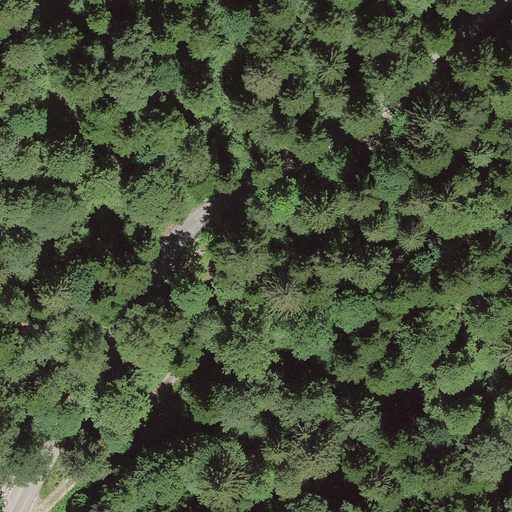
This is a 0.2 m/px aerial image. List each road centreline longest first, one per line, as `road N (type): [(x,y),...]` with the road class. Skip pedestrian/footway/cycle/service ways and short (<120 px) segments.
road 1 (unclassified): [(23,511),(170,246),(227,198),(395,101),(502,0)]
road 2 (track): [(395,101),(368,143),(305,202),(222,247),(207,272),(209,292),(229,319),(511,205)]
road 3 (track): [(229,319),(87,456),(42,511)]
